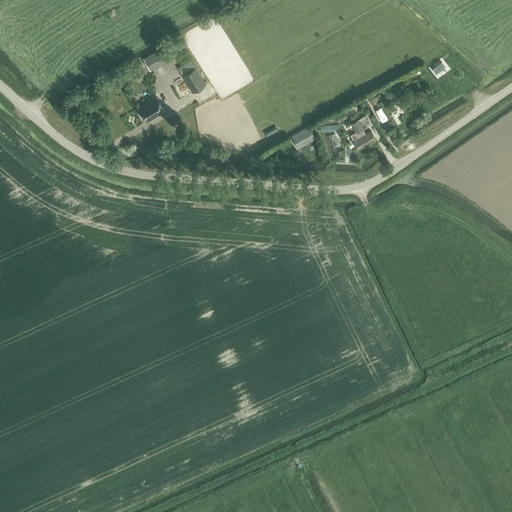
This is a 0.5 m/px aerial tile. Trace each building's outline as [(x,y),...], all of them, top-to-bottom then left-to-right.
[(143,58),(150,70),(167,60),(160,48),(143,58)] [(178,68),(182,76),(192,92),(205,84),(196,68),(190,60),(178,68)] [(437,66),(432,69),(436,74),(441,70),(437,66)] [(164,110),(156,97),(138,107),(146,121),(164,110)] [(383,106),(377,109),(382,121),(388,119),(383,106)] [(167,110),(149,120),(152,125),(170,116),(167,110)] [(362,128),(363,128),(373,122),(368,113),(351,123),(356,131),(350,135),(358,149),(376,139),(371,130),(365,133),(362,128)] [(315,138),(308,126),(291,136),(298,148),(315,138)] [(336,131),(330,135),(336,146),(342,143),(336,131)]
